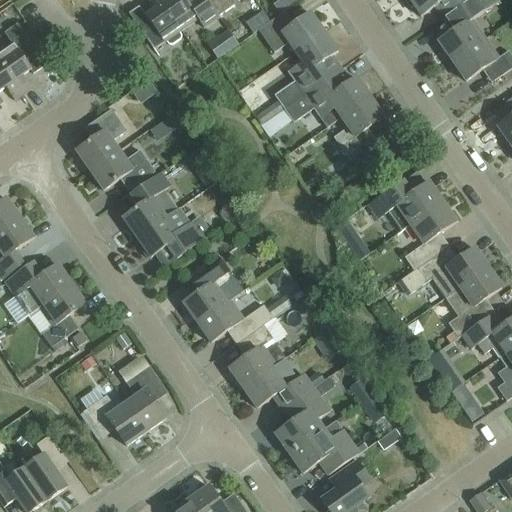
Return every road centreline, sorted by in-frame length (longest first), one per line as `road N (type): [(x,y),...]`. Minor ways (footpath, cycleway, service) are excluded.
road 1 (residential): [(223,435),(28,149)]
road 2 (residential): [(511,232),(349,0)]
road 3 (residential): [(28,149),(81,102),(102,0)]
road 4 (residential): [(116,511),(223,435)]
